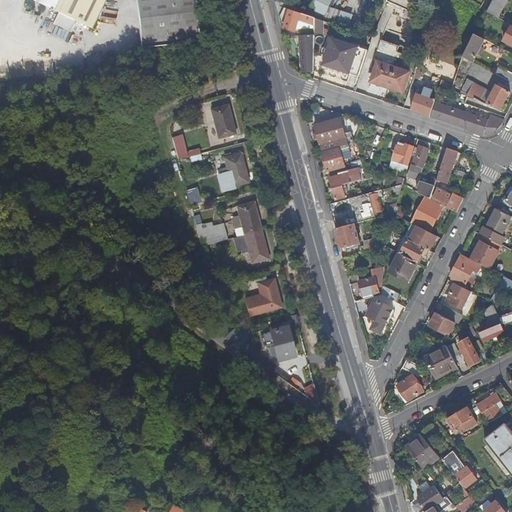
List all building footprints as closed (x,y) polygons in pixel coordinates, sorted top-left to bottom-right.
[(37,0),(37,1),(92,28),(106,0),(37,0)] [(135,0),(141,48),(200,41),(195,0),(135,0)] [(325,0),(313,0),(310,8),(319,13),(325,0)] [(331,0),(325,0),(319,13),(324,15),(331,0)] [(492,0),(487,12),(497,18),(506,0),(492,0)] [(313,25),(314,25),(314,18),(306,15),(290,10),(283,28),(287,29),(290,30),(294,31),(294,30),(298,20),(313,25)] [(313,29),(313,25),(298,20),(294,30),(313,29)] [(474,35),(462,58),(472,63),(477,53),(480,48),(485,40),(474,35)] [(310,72),(313,72),(314,36),(300,36),(301,49),(309,49),(310,72)] [(339,71),(348,44),(332,39),(323,65),(339,71)] [(381,40),(375,56),(401,64),(403,59),(395,57),(398,49),(406,52),(408,48),(407,48),(386,41),(381,40)] [(367,51),(348,44),(339,71),(358,77),(367,51)] [(430,44),(427,52),(441,54),(444,48),(438,46),(437,47),(430,44)] [(303,72),(310,72),(309,49),(301,49),(303,72)] [(402,93),(409,73),(377,63),(372,80),(386,85),(385,88),(402,93)] [(453,87),(456,75),(443,68),(437,79),(441,81),(453,87)] [(495,75),(511,84),(511,82),(511,74),(499,68),(495,75)] [(456,83),(461,86),(465,79),(459,76),(456,83)] [(461,91),(465,93),(481,102),(486,90),(467,80),(461,91)] [(486,105),(500,112),(510,92),(504,89),(498,86),(496,85),(492,93),(486,105)] [(416,94),(410,111),(429,118),(435,101),(429,99),(432,91),(424,88),(422,97),(416,94)] [(481,102),(486,105),(492,93),(486,90),(481,102)] [(465,93),(464,96),(467,98),(464,104),(498,115),(500,112),(486,105),(481,102),(465,93)] [(430,117),(483,135),(488,121),(478,118),(435,104),(430,117)] [(218,138),(218,139),(235,135),(235,134),(234,134),(227,107),(227,105),(210,109),(211,111),(218,138)] [(483,135),(484,135),(499,129),(503,121),(490,116),(488,121),(483,135)] [(354,143),(355,143),(352,131),(345,133),(341,118),(316,125),(321,144),(323,152),(340,147),(344,146),(353,144),(354,143)] [(172,138),(178,161),(187,158),(181,135),(172,138)] [(392,160),(408,165),(414,147),(398,142),(392,160)] [(418,149),(415,148),(413,152),(416,153),(412,165),(411,164),(407,177),(415,180),(418,173),(420,173),(428,149),(419,146),(418,149)] [(340,147),(323,152),(322,152),(328,172),(345,167),(342,158),(340,147)] [(191,157),(201,154),(199,149),(190,151),(191,157)] [(453,166),(458,153),(447,149),(437,180),(436,181),(447,184),(453,166)] [(178,161),(179,167),(203,161),(201,154),(191,157),(187,158),(178,161)] [(219,176),(223,192),(233,189),(232,187),(248,183),(247,181),(240,155),(240,154),(223,158),(224,159),(228,173),(219,176)] [(358,168),(364,167),(361,155),(349,159),(352,170),(358,168)] [(408,165),(392,160),(390,168),(405,173),(408,165)] [(361,180),(358,168),(352,170),(338,174),(339,176),(330,178),(335,200),(345,198),(344,192),(342,185),(346,185),(361,180)] [(454,177),(465,182),(467,176),(456,172),(454,177)] [(435,186),(436,181),(437,180),(431,178),(428,184),(435,186)] [(438,188),(445,192),(447,184),(436,181),(435,186),(430,199),(438,204),(439,201),(432,197),(438,188)] [(427,198),(430,199),(435,186),(428,184),(420,182),(417,192),(427,198)] [(197,185),(185,188),(187,195),(199,192),(197,185)] [(441,205),(455,212),(463,198),(453,193),(452,196),(445,192),(438,188),(432,197),(439,201),(438,204),(441,205)] [(383,196),(382,191),(359,197),(353,198),(350,199),(352,204),(353,204),(359,223),(376,219),(374,214),(382,212),(379,198),(383,196)] [(508,216),(511,209),(511,192),(506,201),(504,199),(496,210),(508,216)] [(438,211),(441,205),(438,204),(430,199),(427,198),(413,224),(428,232),(435,219),(434,217),(437,211),(438,211)] [(237,208),(244,236),(249,252),(252,263),(251,263),(251,264),(268,260),(268,258),(267,258),(253,204),(253,202),(236,207),(236,208),(237,208)] [(394,214),(397,204),(386,207),(388,215),(394,214)] [(510,217),(508,216),(496,210),(496,209),(486,228),(489,230),(499,235),(500,236),(504,229),(510,217)] [(408,240),(429,251),(434,242),(433,241),(435,237),(437,238),(437,237),(435,236),(428,232),(413,224),(398,217),(390,230),(390,231),(408,240)] [(335,230),(340,249),(360,244),(355,224),(335,230)] [(197,233),(201,247),(203,246),(223,241),(219,227),(197,233)] [(485,238),(495,243),(499,235),(489,230),(485,238)] [(249,252),(244,236),(234,238),(237,252),(242,251),(242,254),(249,252)] [(476,263),(489,270),(501,246),(495,243),(485,238),(483,236),(471,260),(476,263)] [(362,249),(363,253),(386,247),(383,239),(366,243),(367,247),(362,249)] [(400,254),(418,263),(421,256),(426,258),(429,251),(408,240),(400,254)] [(223,241),(203,246),(205,252),(225,248),(223,241)] [(408,282),(418,263),(400,254),(399,254),(389,273),(408,282)] [(458,259),(474,268),(476,263),(471,260),(461,255),(458,259)] [(454,268),(469,276),(474,268),(458,259),(454,268)] [(363,297),(364,300),(374,297),(374,294),(379,293),(378,288),(382,287),(384,267),(372,271),(372,272),(371,272),(372,278),(372,279),(359,282),(363,297)] [(464,287),(469,276),(454,268),(449,276),(457,280),(456,282),(464,287)] [(499,289),(507,292),(511,288),(511,281),(505,277),(499,289)] [(273,279),(265,281),(257,283),(257,285),(258,285),(260,295),(245,299),(249,316),(281,308),(280,306),(273,280),(274,280),(273,279)] [(211,285),(213,292),(226,289),(224,281),(211,285)] [(461,309),(470,292),(455,284),(447,299),(449,300),(448,302),(461,309)] [(381,296),(382,287),(378,288),(379,293),(374,294),(374,297),(381,296)] [(381,296),(396,303),(400,296),(382,287),(381,296)] [(381,334),(394,310),(380,303),(378,306),(374,304),(368,316),(376,321),(371,330),(381,334)] [(493,304),(488,308),(494,324),(495,324),(496,327),(501,325),(498,317),(493,304)] [(454,323),(459,325),(463,317),(445,308),(441,316),(454,323)] [(501,325),(502,326),(511,322),(511,312),(498,317),(501,325)] [(454,323),(441,316),(436,313),(429,327),(445,335),(446,333),(449,334),(454,323)] [(235,324),(237,329),(247,326),(245,321),(235,324)] [(505,334),(506,336),(508,336),(511,345),(511,344),(511,322),(502,326),(505,334)] [(483,343),(505,334),(502,326),(501,325),(496,327),(495,324),(494,324),(492,325),(494,328),(480,334),(483,343)] [(277,359),(277,360),(294,356),(294,355),(293,355),(286,328),(286,327),(269,331),(269,332),(270,332),(277,359)] [(230,334),(240,346),(246,340),(236,329),(230,334)] [(480,362),(469,340),(459,345),(470,367),(480,362)] [(447,348),(447,349),(454,362),(461,358),(454,344),(447,348)] [(436,379),(458,368),(454,362),(447,349),(439,353),(441,357),(428,363),(436,379)] [(406,360),(401,369),(420,379),(425,370),(424,369),(406,360)] [(423,391),(412,376),(397,386),(408,402),(423,391)] [(496,395),(477,407),(481,414),(500,402),(496,395)] [(467,425),(468,428),(477,423),(468,408),(460,413),(458,410),(454,413),(456,416),(447,420),(452,430),(459,426),(461,428),(467,425)] [(486,448),(500,465),(511,456),(511,432),(505,424),(484,440),(488,446),(486,448)] [(437,456),(422,437),(406,449),(422,469),(437,456)] [(452,451),(441,460),(459,483),(465,489),(477,480),(467,467),(466,468),(452,451)] [(511,456),(500,465),(507,475),(510,473),(511,475),(511,456)] [(473,494),(486,484),(482,480),(470,490),(473,494)] [(418,487),(423,494),(431,488),(426,482),(418,487)] [(417,498),(427,511),(433,508),(436,506),(440,511),(452,504),(447,499),(444,501),(434,486),(431,488),(423,494),(417,498)] [(455,508),(470,496),(463,488),(453,496),(449,491),(444,495),(447,499),(452,504),(455,508)] [(458,511),(462,511),(475,502),(470,496),(455,508),(458,511)] [(482,511),(483,511),(492,505),(488,500),(479,508),(482,511)] [(483,511),(504,511),(496,502),(492,505),(483,511)]
